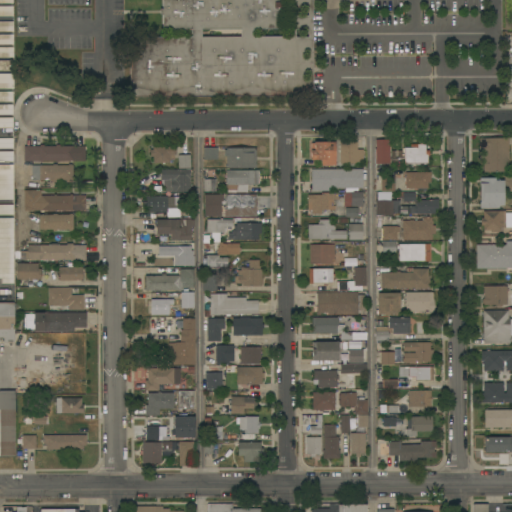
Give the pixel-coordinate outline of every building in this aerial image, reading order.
[(132,81),(129,81),(129,57),(132,57),(131,37),(191,37),(191,29),(162,29),(162,15),(159,15),(159,10),(162,10),(162,0),(312,0),(312,96),(132,97),(132,81)] [(0,6),(13,6),(13,16),(0,16),(0,6)] [(0,21),(13,21),(13,32),(0,32),(0,21)] [(0,34),(13,34),(13,44),(0,44),(0,34)] [(0,48),(13,48),(13,58),(0,58),(0,48)] [(0,60),(13,60),(13,70),(0,70),(0,60)] [(0,74),(13,74),(13,89),(0,89),(0,74)] [(0,91),(12,91),(12,102),(0,102),(0,91)] [(0,105),(13,105),(13,115),(0,115),(0,105)] [(0,118),(13,118),(13,128),(0,128),(0,118)] [(0,138),(13,138),(13,148),(0,148),(0,138)] [(508,173),(483,172),(483,160),(478,160),(478,138),(508,138),(508,173)] [(390,164),(374,164),(374,149),(375,149),(375,140),(389,140),(390,164)] [(335,166),(321,166),(321,160),(310,160),(310,151),(311,151),(311,144),(314,144),(314,142),(314,141),(327,141),(327,142),(335,142),(335,166)] [(357,142),(357,150),(363,150),(363,164),(339,164),(339,142),(357,142)] [(403,164),(403,148),(410,148),(410,145),(420,144),(420,143),(422,143),(422,145),(425,145),(425,151),(428,151),(428,155),(427,155),(427,164),(403,164)] [(39,146),(39,145),(43,145),(43,146),(55,146),(55,145),(60,145),(60,146),(85,146),(85,161),(58,161),(58,163),(55,163),(55,161),(42,161),(42,163),(39,163),(39,161),(31,161),(31,165),(25,165),(25,161),(23,161),(23,146),(39,146)] [(173,147),(173,149),(175,149),(175,155),(174,155),(174,160),(169,160),(169,163),(153,163),(153,157),(150,157),(150,150),(152,150),(152,147),(173,147)] [(217,160),(203,160),(203,148),(217,148),(217,160)] [(226,168),(226,156),(224,156),(224,150),(226,150),(226,148),(256,148),(256,168),(226,168)] [(0,151),(13,151),(13,162),(0,162),(0,151)] [(190,168),(178,169),(177,155),(190,155),(190,168)] [(0,165),(13,165),(13,200),(0,200),(0,165)] [(72,165),(72,181),(71,181),(71,182),(65,182),(65,180),(56,180),(56,182),(49,182),(49,180),(32,180),(32,166),(72,165)] [(190,169),(190,193),(157,193),(157,180),(160,180),(160,170),(190,169)] [(362,169),(362,188),(353,189),(353,192),(341,192),(341,189),(330,189),(330,191),(311,191),(310,169),(362,169)] [(258,170),(258,185),(247,185),(247,192),(236,192),(236,185),(225,185),(225,170),(258,170)] [(430,172),(430,183),(427,183),(428,189),(426,189),(426,192),(417,192),(417,189),(405,189),(405,172),(430,172)] [(503,206),(499,206),(499,208),(479,208),(479,183),(480,183),(480,178),(495,178),(495,181),(503,181),(503,206)] [(215,192),(203,192),(203,179),(215,179),(215,192)] [(381,192),(380,180),(394,180),(394,192),(381,192)] [(24,211),(24,190),(41,190),(41,196),(53,196),(53,194),(55,194),(55,196),(69,196),(69,195),(71,195),(85,195),(85,211),(24,211)] [(362,192),(362,207),(343,207),(343,193),(362,192)] [(321,195),(321,193),(328,193),(328,194),(337,194),(337,199),(333,199),(333,206),(335,206),(335,210),(321,210),(321,214),(311,214),(311,210),(307,210),(307,195),(321,195)] [(377,200),(377,194),(389,194),(389,200),(399,200),(399,206),(415,206),(415,202),(403,202),(403,193),(415,193),(415,200),(433,200),(433,199),(439,199),(439,209),(434,209),(434,214),(398,214),(398,216),(376,216),(375,200),(377,200)] [(222,195),(222,201),(221,201),(221,217),(204,217),(204,195),(222,195)] [(255,195),(255,216),(224,217),(224,210),(226,210),(226,195),(255,195)] [(173,196),(173,208),(168,209),(168,213),(145,213),(145,208),(142,208),(142,201),(145,201),(145,196),(173,196)] [(0,205),(13,205),(13,215),(0,215),(0,205)] [(345,217),(345,208),(358,208),(358,217),(345,217)] [(511,229),(507,230),(507,231),(503,231),(503,230),(499,230),(499,232),(483,233),(483,226),(481,226),(480,218),(483,218),(483,212),(502,211),(511,212),(511,229)] [(52,215),(52,214),(57,214),(57,215),(69,215),(69,214),(72,214),(72,215),(73,215),(73,230),(72,230),(72,231),(69,231),(69,230),(56,230),(56,231),(52,231),(52,230),(39,230),(39,215),(52,215)] [(0,218),(13,218),(14,283),(1,283),(1,278),(0,278),(0,218)] [(402,218),(402,221),(422,221),(422,218),(432,218),(432,222),(432,225),(434,225),(434,234),(431,234),(431,240),(402,240),(402,228),(399,228),(399,240),(382,240),(382,218),(402,218)] [(191,219),(191,220),(194,220),(194,227),(190,227),(190,241),(177,241),(177,240),(170,240),(170,234),(156,235),(155,220),(191,219)] [(232,220),(232,227),(224,227),(224,228),(226,228),(226,230),(224,230),(224,233),(219,233),(219,237),(212,237),(212,233),(206,233),(206,219),(232,220)] [(307,240),(307,225),(318,225),(318,220),(330,220),(330,225),(334,225),(334,231),(346,231),(346,240),(307,240)] [(228,240),(228,234),(232,234),(232,226),(236,226),(236,223),(261,223),(261,234),(258,234),(258,240),(228,240)] [(362,224),(362,240),(348,240),(348,224),(362,224)] [(511,271),(511,268),(476,269),(476,245),(505,245),(505,241),(511,241),(511,271)] [(217,255),(217,247),(218,248),(218,242),(222,243),(222,244),(238,244),(238,248),(240,248),(240,253),(239,253),(239,255),(217,255)] [(395,242),(395,254),(382,254),(382,242),(395,242)] [(50,245),(50,244),(56,244),(56,245),(66,245),(66,244),(72,244),(72,245),(86,245),(86,261),(19,260),(19,251),(27,251),(27,245),(50,245)] [(430,244),(430,248),(429,248),(429,253),(430,253),(430,262),(398,262),(398,244),(430,244)] [(334,245),(334,259),(334,262),(332,262),(332,264),(328,264),(328,265),(324,265),(324,264),(309,264),(309,245),(334,245)] [(191,246),(191,251),(193,251),(193,256),(194,256),(194,267),(191,267),(191,266),(174,266),(174,256),(158,256),(158,246),(191,246)] [(218,256),(218,257),(229,258),(229,262),(227,262),(227,267),(206,267),(206,255),(218,256)] [(261,286),(242,286),(242,285),(240,285),(240,284),(234,284),(234,276),(237,276),(237,271),(240,271),(240,267),(248,267),(248,260),(258,260),(258,266),(260,266),(259,269),(261,269),(261,286)] [(37,263),(37,269),(41,269),(41,280),(32,280),(32,282),(29,282),(29,280),(16,280),(16,263),(37,263)] [(82,267),(82,269),(84,269),(84,274),(82,274),(82,281),(59,281),(59,267),(82,267)] [(366,286),(361,286),(361,291),(347,291),(347,290),(336,291),(336,282),(347,282),(347,281),(352,281),(352,278),(353,278),(353,267),(365,267),(366,286)] [(332,268),(332,283),(309,284),(308,269),(332,268)] [(161,276),(161,273),(165,273),(165,276),(179,276),(179,269),(193,269),(193,288),(181,288),(181,291),(166,291),(166,292),(160,292),(160,291),(145,291),(145,276),(161,276)] [(395,273),(395,271),(400,271),(400,273),(412,272),(412,269),(428,269),(428,276),(429,276),(429,288),(426,288),(426,289),(421,289),(421,288),(402,288),(402,290),(395,290),(395,288),(381,288),(381,273),(395,273)] [(202,275),(216,275),(216,291),(215,291),(215,293),(210,293),(210,291),(202,291),(202,275)] [(506,286),(506,305),(502,305),(502,307),(495,307),(495,305),(483,305),(483,286),(506,286)] [(71,287),(71,295),(83,295),(83,310),(68,311),(68,306),(48,306),(47,288),(71,287)] [(194,308),(180,308),(180,292),(194,292),(194,308)] [(357,292),(357,296),(364,295),(364,310),(357,310),(357,315),(316,315),(316,293),(357,292)] [(433,292),(434,312),(399,312),(399,314),(377,314),(377,293),(399,293),(399,304),(405,304),(405,292),(433,292)] [(245,298),(245,300),(257,300),(257,315),(210,315),(209,294),(226,294),(226,298),(245,298)] [(173,300),(173,305),(169,305),(169,315),(151,315),(151,300),(173,300)] [(0,303),(14,303),(14,342),(3,342),(3,337),(0,337),(0,303)] [(511,334),(509,337),(509,344),(484,344),(484,339),(483,339),(483,311),(507,310),(507,318),(509,318),(509,320),(511,320),(511,334)] [(86,313),(86,328),(74,328),(74,332),(33,332),(33,328),(26,328),(26,315),(33,315),(33,313),(86,313)] [(239,318),(239,317),(248,317),(248,319),(261,318),(261,324),(263,324),(263,329),(261,329),(261,335),(232,336),(232,319),(239,318)] [(409,317),(409,334),(392,334),(392,328),(388,328),(388,317),(409,317)] [(207,318),(224,319),(224,329),(220,329),(220,342),(207,342),(207,318)] [(338,318),(338,325),(344,325),(343,333),(367,333),(367,340),(340,340),(340,333),(336,333),(336,334),(331,334),(331,333),(311,333),(312,318),(338,318)] [(195,365),(170,365),(170,353),(168,353),(168,343),(180,343),(180,332),(181,332),(181,330),(182,330),(182,328),(176,328),(176,321),(182,321),(182,319),(194,319),(195,365)] [(388,341),(375,341),(375,327),(387,327),(388,341)] [(311,361),(311,349),(312,349),(312,341),(338,342),(338,343),(340,343),(340,350),(337,350),(338,361),(311,361)] [(430,342),(430,362),(415,362),(415,363),(403,363),(403,353),(414,353),(414,352),(403,352),(402,342),(430,342)] [(233,345),(233,362),(229,362),(229,365),(216,365),(216,361),(215,361),(215,345),(233,345)] [(260,347),(260,358),(258,358),(258,364),(240,364),(240,347),(260,347)] [(348,363),(348,349),(362,349),(362,364),(348,363)] [(511,351),(511,370),(505,371),(505,361),(503,361),(503,371),(483,371),(482,361),(481,361),(481,351),(511,351)] [(393,365),(381,365),(381,352),(393,352),(393,365)] [(365,365),(365,375),(351,375),(351,374),(340,374),(340,365),(365,365)] [(142,381),(145,368),(135,366),(132,379),(142,381)] [(261,367),(261,373),(264,373),(264,378),(262,378),(262,385),(236,385),(236,367),(261,367)] [(432,367),(432,381),(415,381),(415,377),(399,377),(398,367),(432,367)] [(180,368),(180,384),(158,384),(158,391),(144,391),(145,380),(147,380),(147,368),(180,368)] [(336,370),(336,376),(337,376),(337,381),(336,381),(336,388),(317,388),(317,384),(313,384),(313,371),(336,370)] [(222,373),(222,381),(224,381),(224,384),(222,384),(222,389),(205,389),(205,373),(222,373)] [(337,385),(338,382),(341,381),(344,382),(346,384),(345,387),(343,389),(340,390),(337,388),(337,385)] [(503,383),(503,393),(506,393),(506,383),(511,383),(511,403),(481,403),(481,393),(483,393),(483,383),(503,383)] [(430,390),(431,407),(408,407),(408,391),(430,390)] [(15,456),(0,456),(0,391),(14,391),(14,394),(15,394),(15,456)] [(193,409),(178,409),(178,391),(193,391),(193,409)] [(157,393),(157,392),(160,392),(160,393),(173,393),(173,409),(159,409),(159,415),(145,415),(145,405),(147,405),(147,393),(157,393)] [(334,392),(334,410),(323,410),(323,411),(318,411),(318,410),(312,410),(312,392),(334,392)] [(365,454),(360,454),(360,457),(355,457),(355,454),(350,454),(350,433),(354,433),(354,428),(356,428),(356,415),(354,415),(354,407),(339,407),(339,393),(355,393),(355,400),(367,400),(367,428),(363,428),(363,433),(365,433),(365,454)] [(253,397),(253,398),(256,398),(256,408),(253,408),(253,409),(243,409),(243,414),(229,414),(230,397),(253,397)] [(56,413),(56,398),(81,398),(81,404),(83,404),(83,413),(56,413)] [(511,410),(511,423),(510,424),(510,427),(504,427),(504,429),(502,429),(502,428),(492,428),(492,429),(489,429),(489,428),(484,428),(484,410),(511,410)] [(195,415),(195,437),(188,437),(188,435),(173,435),(173,432),(171,432),(171,426),(173,426),(173,415),(195,415)] [(321,435),(309,435),(309,426),(316,426),(316,423),(314,423),(314,416),(322,415),(322,423),(321,423),(321,435)] [(33,424),(34,416),(45,416),(45,424),(33,424)] [(349,434),(340,434),(340,416),(349,416),(349,434)] [(432,416),(432,431),(416,432),(416,436),(406,437),(406,435),(395,436),(395,429),(407,429),(407,418),(410,418),(410,417),(432,416)] [(258,422),(259,422),(259,428),(258,428),(258,434),(244,434),(244,430),(239,430),(239,424),(236,424),(236,418),(239,418),(239,417),(245,417),(258,417),(258,422)] [(395,417),(395,419),(401,419),(401,423),(395,422),(395,426),(382,426),(382,417),(395,417)] [(221,427),(221,440),(212,440),(212,455),(204,455),(204,418),(210,418),(210,427),(221,427)] [(323,425),(335,425),(335,437),(337,437),(338,450),(339,450),(339,459),(323,459),(322,450),(323,450),(323,425)] [(158,426),(158,440),(145,440),(146,426),(158,426)] [(35,435),(35,449),(22,449),(22,435),(35,435)] [(86,435),(86,445),(83,445),(83,450),(46,450),(46,445),(44,445),(44,443),(42,443),(42,435),(86,435)] [(320,454),(314,454),(314,458),(310,458),(309,455),(306,455),(306,437),(320,437),(320,454)] [(511,452),(484,452),(484,437),(511,437),(511,452)] [(193,466),(178,466),(178,442),(193,441),(193,466)] [(435,441),(435,448),(433,448),(433,452),(435,452),(435,458),(416,458),(416,461),(398,461),(398,456),(379,456),(378,442),(388,442),(388,441),(435,441)] [(171,442),(171,449),(161,449),(161,464),(141,464),(141,442),(171,442)] [(260,442),(260,448),(263,448),(263,453),(260,453),(260,462),(243,462),(243,456),(237,456),(237,442),(260,442)]
